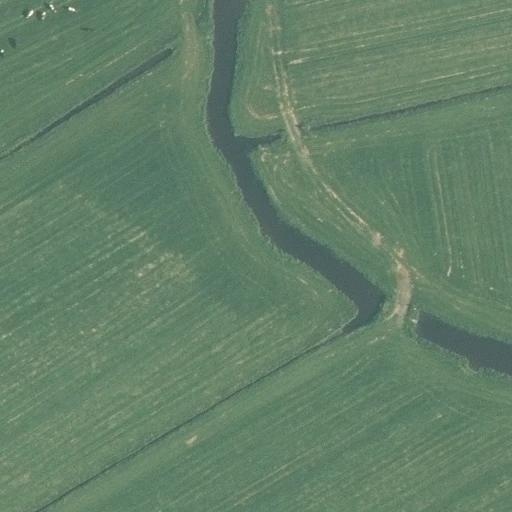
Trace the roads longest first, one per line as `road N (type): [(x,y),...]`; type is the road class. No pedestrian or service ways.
road 1 (track): [(85,511),(365,347),(412,294),(511,324)]
road 2 (track): [(412,294),(317,180),(291,136),(271,0)]
road 3 (track): [(511,406),(375,335)]
